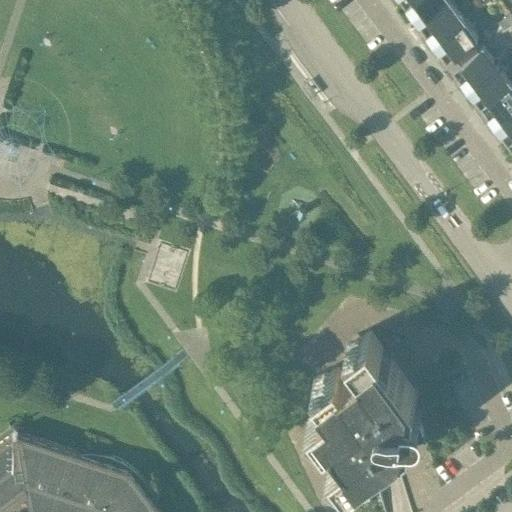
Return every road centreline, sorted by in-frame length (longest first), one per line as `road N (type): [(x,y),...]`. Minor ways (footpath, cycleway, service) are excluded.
road 1 (residential): [(284,0),(487,267)]
road 2 (residential): [(511,199),(365,0)]
